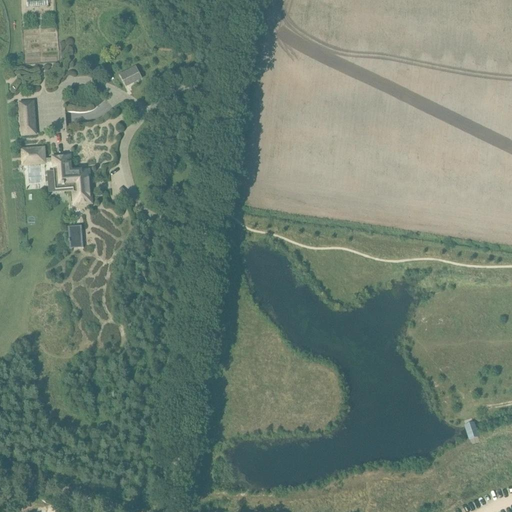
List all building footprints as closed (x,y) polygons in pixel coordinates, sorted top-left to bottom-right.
[(26,0),(27,8),(50,7),(49,0),(26,0)] [(126,87),(140,80),(134,68),(120,75),(126,87)] [(34,101),(18,102),(21,137),(37,136),(34,101)] [(72,194),(73,205),(91,204),(89,171),(71,172),(70,156),(51,158),(51,159),(44,160),(44,149),(20,151),(22,167),(47,165),(47,163),(52,162),(52,169),(55,169),(56,190),(73,189),(74,194),(72,194)] [(84,247),(84,226),(70,226),(71,248),(84,247)] [(471,417),(464,420),(472,445),(480,442),(471,417)]
